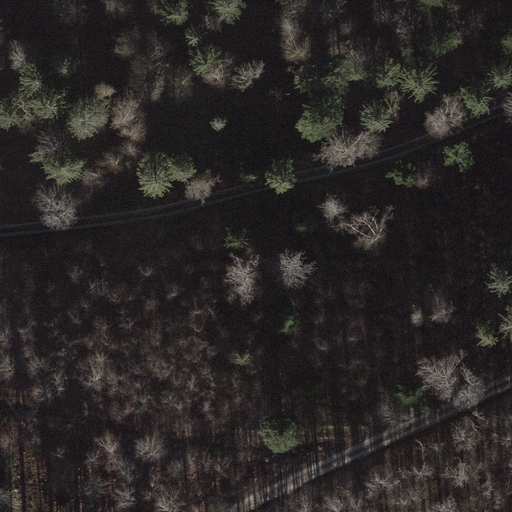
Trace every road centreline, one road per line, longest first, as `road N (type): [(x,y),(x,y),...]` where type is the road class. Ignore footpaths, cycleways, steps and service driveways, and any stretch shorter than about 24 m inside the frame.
road 1 (track): [(511,109),(244,200),(0,229)]
road 2 (track): [(0,394),(168,434),(395,438)]
road 3 (track): [(244,511),(511,382)]
